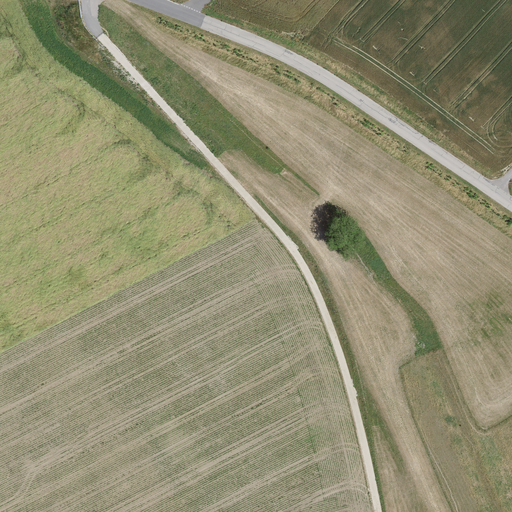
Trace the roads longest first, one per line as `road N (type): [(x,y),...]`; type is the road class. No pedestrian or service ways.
road 1 (track): [(90,0),(100,35),(300,262),(337,347),(377,511)]
road 2 (unclassified): [(511,204),(319,73),(148,0)]
